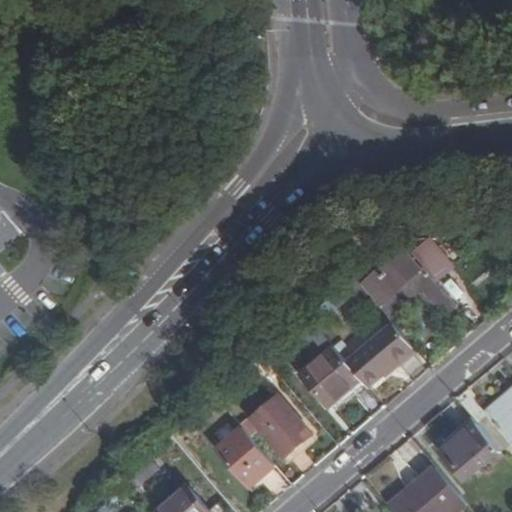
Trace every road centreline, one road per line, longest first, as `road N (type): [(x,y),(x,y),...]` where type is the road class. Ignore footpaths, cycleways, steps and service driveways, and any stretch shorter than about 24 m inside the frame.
road 1 (secondary): [(353,100),(0,456)]
road 2 (residential): [(511,324),(291,511)]
road 3 (tertiary): [(511,115),(397,122),(353,100)]
